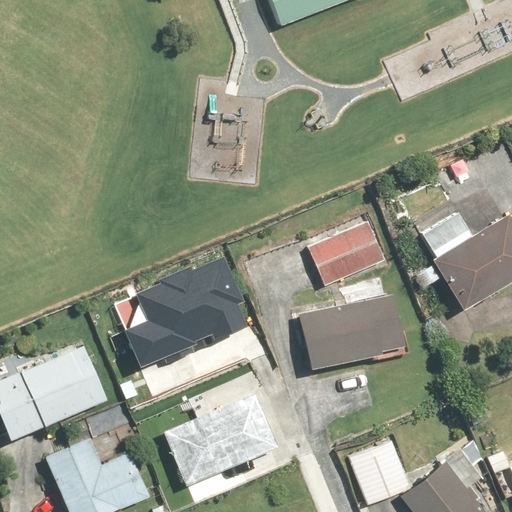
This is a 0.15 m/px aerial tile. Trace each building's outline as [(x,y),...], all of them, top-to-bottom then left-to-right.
[(270,0),(276,14),(310,0),(270,0)] [(511,233),(504,218),(422,262),(450,313),(511,279),(511,233)] [(372,221),(312,247),(328,284),(389,258),(372,221)] [(130,324),(140,353),(206,328),(209,335),(248,320),(223,250),(161,273),(164,280),(140,288),(151,317),(130,324)] [(286,316),(298,372),(370,357),(369,353),(392,348),(381,297),(286,316)] [(0,396),(14,432),(96,400),(75,347),(0,376),(0,396)] [(248,395),(155,433),(178,488),(271,451),(248,395)] [(85,440),(35,459),(54,511),(104,511),(139,500),(123,456),(95,466),(85,440)] [(471,511),(439,465),(391,497),(401,511),(471,511)]
